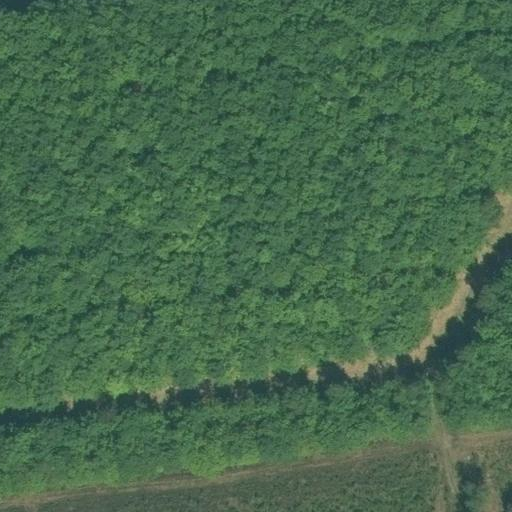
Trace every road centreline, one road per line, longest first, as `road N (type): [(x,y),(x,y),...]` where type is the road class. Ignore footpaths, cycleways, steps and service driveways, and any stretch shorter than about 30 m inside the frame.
road 1 (track): [(395,358),(0,411)]
road 2 (track): [(511,196),(427,337),(395,358)]
road 3 (track): [(166,0),(0,22)]
